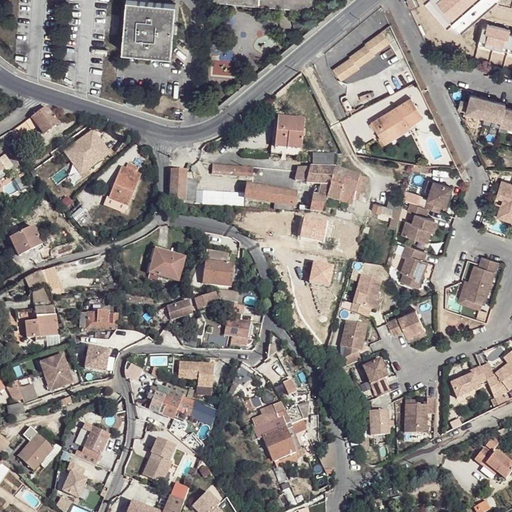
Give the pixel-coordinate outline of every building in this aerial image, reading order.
[(128,0),(127,0),(123,52),(172,56),(176,4),(128,0)] [(287,8),(316,10),(316,0),(215,0),(215,3),(235,4),(287,8)] [(414,0),(408,0),(412,9),(417,6),(414,0)] [(417,8),(433,44),(447,38),(431,2),(417,8)] [(483,29),(479,42),(486,43),(485,48),(492,50),(498,27),(487,24),(486,30),(483,29)] [(510,30),(498,27),(492,50),(502,52),(503,48),(509,49),(511,37),(509,36),(510,30)] [(347,64),(332,77),(340,87),(357,74),(356,73),(371,61),(371,60),(386,47),(378,36),(362,49),(363,50),(346,64),(347,64)] [(470,108),(467,118),(501,127),(500,131),(511,133),(511,110),(505,109),(506,105),(473,97),(470,108)] [(408,102),(370,128),(380,145),(397,133),(399,135),(406,130),(420,120),(408,102)] [(470,108),(462,106),(460,116),(467,118),(470,108)] [(58,124),(47,108),(32,118),(38,126),(44,134),(58,124)] [(278,117),(275,148),(302,150),(305,119),(278,117)] [(38,126),(32,118),(26,123),(32,131),(38,126)] [(32,131),(26,123),(12,134),(17,141),(32,131)] [(408,132),(406,130),(399,135),(397,133),(380,145),(384,149),(408,132)] [(313,169),(333,170),(334,156),(334,154),(326,153),(313,153),(313,169)] [(13,166),(4,155),(0,158),(0,163),(5,169),(6,171),(13,166)] [(107,196),(104,204),(124,212),(127,204),(128,205),(140,175),(136,173),(138,168),(130,164),(127,170),(123,168),(117,182),(111,197),(107,196)] [(251,177),(252,168),(230,167),(213,165),(211,175),(233,176),(251,177)] [(306,185),(309,169),(298,169),(298,172),(296,181),(306,185)] [(331,188),(335,170),(333,170),(313,169),(309,169),(306,185),(322,187),(331,188)] [(359,178),(335,170),(331,188),(326,198),(327,199),(352,206),(353,202),(359,178)] [(170,172),(172,203),(194,202),(195,182),(184,182),(185,172),(170,172)] [(359,178),(353,202),(356,204),(360,194),(364,194),(366,181),(359,178)] [(434,183),(429,182),(425,193),(430,195),(434,183)] [(452,189),(434,183),(430,195),(425,209),(429,211),(439,214),(442,207),(446,208),(452,189)] [(511,186),(501,183),(496,199),(506,203),(501,221),(511,223),(511,186)] [(294,207),(296,194),(247,186),(245,199),(275,204),(294,207)] [(331,188),(322,187),(320,197),(326,198),(331,188)] [(243,193),(203,191),(202,204),(243,206),(243,193)] [(327,199),(326,198),(320,197),(313,196),(311,212),(314,213),(322,213),(327,199)] [(393,210),(399,211),(401,201),(402,201),(389,198),(386,209),(393,210)] [(496,199),(494,205),(500,207),(497,219),(501,221),(506,203),(496,199)] [(411,205),(408,214),(416,216),(413,225),(407,223),(403,237),(428,245),(432,232),(433,233),(436,222),(427,219),(429,211),(425,209),(411,205)] [(83,206),(72,216),(77,222),(89,212),(83,206)] [(392,218),(393,210),(386,209),(381,208),(380,214),(392,218)] [(328,221),(304,216),(300,237),(323,242),(328,221)] [(19,258),(39,248),(44,245),(36,226),(10,238),(15,250),(19,258)] [(368,234),(363,234),(358,250),(364,252),(368,234)] [(147,272),(149,273),(155,253),(157,249),(168,252),(169,250),(155,246),(147,272)] [(427,254),(406,246),(401,258),(406,259),(401,273),(404,274),(401,282),(418,289),(428,264),(424,262),(427,254)] [(53,250),(55,256),(67,253),(65,247),(53,250)] [(19,258),(13,261),(21,268),(23,272),(31,267),(36,265),(45,263),(39,248),(19,258)] [(157,249),(155,253),(167,257),(168,252),(157,249)] [(19,258),(15,250),(8,253),(11,259),(13,261),(19,258)] [(223,260),(224,253),(207,251),(206,261),(228,264),(228,261),(223,260)] [(180,282),(187,258),(168,252),(167,257),(155,253),(149,273),(180,282)] [(498,264),(482,258),(479,268),(474,266),(463,299),(481,305),(485,295),(487,296),(494,274),(495,274),(498,264)] [(334,264),(313,260),(309,283),(329,287),(334,264)] [(228,264),(206,261),(203,283),(231,286),(233,264),(228,264)] [(66,270),(58,272),(59,279),(63,278),(65,290),(88,287),(87,275),(68,277),(66,270)] [(47,285),(41,272),(26,279),(33,292),(47,285)] [(365,276),(351,312),(368,319),(372,310),(374,311),(378,301),(385,284),(365,276)] [(195,299),(198,310),(219,303),(216,293),(195,299)] [(188,302),(166,308),(169,321),(191,314),(188,302)] [(230,312),(230,314),(242,316),(242,314),(244,307),(232,304),(230,312)] [(38,317),(55,315),(54,308),(36,309),(36,318),(38,317)] [(416,311),(387,323),(392,336),(396,335),(404,331),(405,335),(423,328),(416,311)] [(86,316),(84,315),(84,328),(117,329),(118,316),(109,316),(109,313),(98,313),(97,315),(87,314),(86,316)] [(242,316),(230,314),(229,320),(230,320),(242,322),(243,317),(242,316)] [(55,315),(38,317),(36,318),(37,321),(26,322),(28,338),(40,337),(40,339),(46,338),(60,336),(60,333),(57,315),(56,315),(55,315)] [(347,319),(337,343),(348,347),(358,352),(367,327),(347,319)] [(242,322),(230,320),(229,325),(227,335),(234,337),(232,345),(248,348),(249,348),(250,347),(251,347),(252,346),(253,345),(254,345),(254,344),(254,343),(254,342),(249,341),(252,325),(242,322)] [(221,324),(219,333),(227,335),(229,325),(221,324)] [(423,328),(405,335),(409,342),(426,335),(423,328)] [(60,336),(46,338),(47,344),(54,343),(54,342),(67,339),(65,333),(60,333),(60,336)] [(270,345),(269,358),(278,352),(277,344),(270,345)] [(106,373),(111,351),(88,347),(83,369),(106,373)] [(343,358),(357,353),(358,352),(348,347),(343,358)] [(507,365),(494,376),(499,382),(507,393),(511,389),(511,352),(503,359),(507,365)] [(343,358),(347,366),(360,360),(357,353),(343,358)] [(64,354),(41,362),(51,391),(75,383),(64,354)] [(387,378),(380,360),(363,367),(376,399),(390,393),(384,379),(387,378)] [(215,366),(181,363),(180,378),(200,380),(200,387),(213,388),(215,366)] [(138,382),(142,369),(128,365),(124,378),(138,382)] [(487,365),(480,368),(486,382),(498,409),(505,406),(501,397),(495,383),(487,365)] [(478,386),(486,382),(480,368),(471,372),(473,375),(466,378),(450,385),(456,400),(480,390),(478,386)] [(297,393),(291,381),(282,385),(288,398),(297,393)] [(17,402),(24,399),(20,388),(18,382),(9,387),(17,402)] [(499,382),(495,383),(501,397),(507,393),(499,382)] [(30,385),(20,388),(24,399),(25,402),(38,398),(34,385),(31,386),(30,385)] [(182,398),(157,388),(156,391),(155,395),(179,404),(182,398)] [(146,403),(151,405),(155,395),(156,391),(151,389),(146,403)] [(179,404),(155,395),(151,405),(149,412),(174,421),(178,410),(179,404)] [(73,397),(63,401),(65,407),(75,403),(73,397)] [(434,415),(434,400),(426,400),(426,406),(415,406),(405,406),(404,434),(426,434),(427,415),(434,415)] [(278,486),(282,485),(284,490),(291,488),(289,482),(287,483),(282,469),(298,463),(297,460),(298,460),(302,458),(300,452),(296,454),(288,432),(287,428),(291,427),(292,431),(295,438),(299,436),(307,433),(303,421),(308,419),(309,403),(298,407),(297,404),(290,407),(288,404),(285,406),(284,404),(250,417),(255,432),(254,432),(257,442),(264,440),(273,463),(274,463),(277,471),(273,472),(278,486)] [(10,417),(25,414),(24,404),(8,407),(10,417)] [(174,421),(179,423),(183,414),(183,413),(178,410),(174,421)] [(387,411),(368,412),(370,437),(388,436),(388,428),(388,422),(387,411)] [(85,449),(92,435),(108,442),(111,437),(87,425),(77,445),(84,448),(85,449)] [(54,448),(31,427),(24,436),(31,443),(19,456),(36,472),(42,465),(56,450),(54,448)] [(295,438),(292,431),(291,427),(287,428),(288,432),(296,454),(300,452),(298,448),(303,446),(299,436),(295,438)] [(0,434),(0,451),(3,454),(12,445),(0,434)] [(92,435),(85,449),(101,456),(108,442),(92,435)] [(366,438),(359,439),(360,451),(367,451),(366,438)] [(492,439),(485,448),(492,453),(499,444),(492,439)] [(150,460),(143,476),(162,485),(172,464),(169,463),(176,448),(158,440),(151,455),(152,455),(158,458),(156,463),(150,460)] [(333,442),(315,451),(325,470),(333,470),(335,470),(333,442)] [(58,444),(54,448),(56,450),(42,465),(47,469),(64,449),(58,444)] [(85,449),(84,448),(82,454),(99,462),(101,456),(85,449)] [(483,450),(474,462),(483,469),(485,466),(496,475),(505,481),(511,472),(511,466),(494,454),(492,457),(483,450)] [(1,465),(0,466),(0,484),(10,471),(1,465)] [(83,477),(85,471),(73,465),(70,471),(83,477)] [(485,466),(483,469),(480,473),(491,481),(496,475),(485,466)] [(74,478),(68,494),(87,502),(89,497),(96,500),(103,486),(95,482),(93,486),(74,478)] [(183,503),(188,491),(174,486),(170,497),(183,503)] [(208,495),(195,508),(198,511),(213,511),(215,510),(219,507),(208,495)] [(387,496),(370,504),(373,511),(380,511),(392,508),(387,496)] [(180,511),(183,503),(170,497),(167,506),(180,511)] [(326,511),(327,502),(307,508),(308,511),(326,511)] [(414,511),(411,503),(398,506),(399,511),(414,511)]
